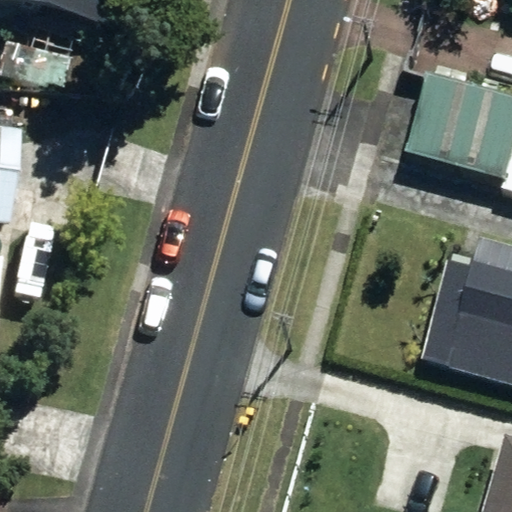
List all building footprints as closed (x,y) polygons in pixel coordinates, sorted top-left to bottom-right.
[(0,0),(0,13),(102,33),(108,0),(0,0)] [(0,31),(0,86),(46,96),(58,39),(1,27),(0,31)] [(408,163),(505,190),(511,165),(511,107),(430,85),(408,163)] [(0,227),(10,134),(0,132),(0,227)] [(420,372),(511,395),(511,259),(479,252),(472,281),(446,275),(420,372)] [(486,511),(511,511),(511,450),(504,449),(486,511)]
